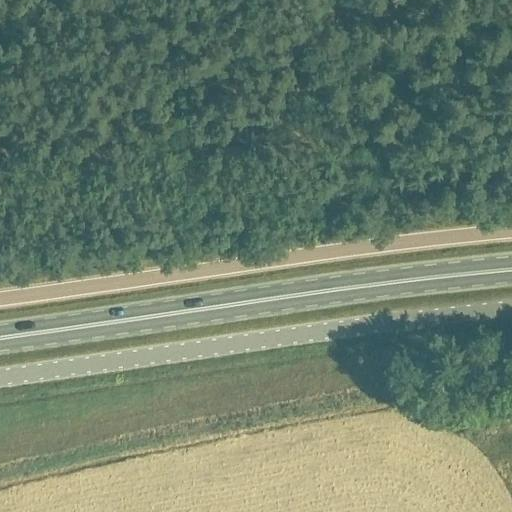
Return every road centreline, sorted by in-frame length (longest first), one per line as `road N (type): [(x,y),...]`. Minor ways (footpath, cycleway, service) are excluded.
road 1 (primary): [(0,339),(511,271)]
road 2 (unclassified): [(0,300),(511,232)]
road 3 (unclassified): [(511,310),(0,377)]
